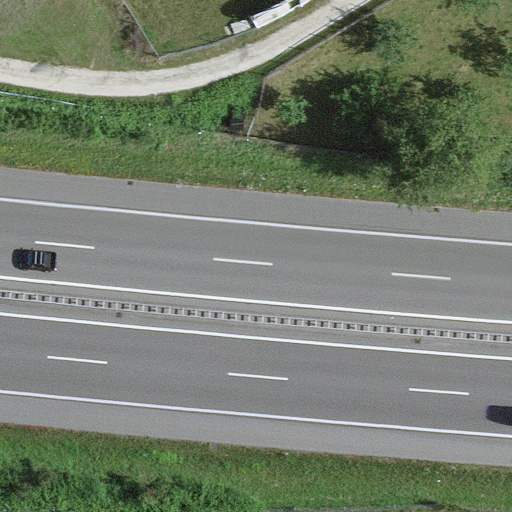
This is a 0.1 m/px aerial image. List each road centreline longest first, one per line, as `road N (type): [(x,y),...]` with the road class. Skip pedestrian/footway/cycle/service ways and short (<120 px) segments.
road 1 (motorway): [(511,288),(0,244)]
road 2 (motorway): [(0,363),(511,407)]
road 3 (track): [(0,77),(108,98),(197,84),(363,0)]
